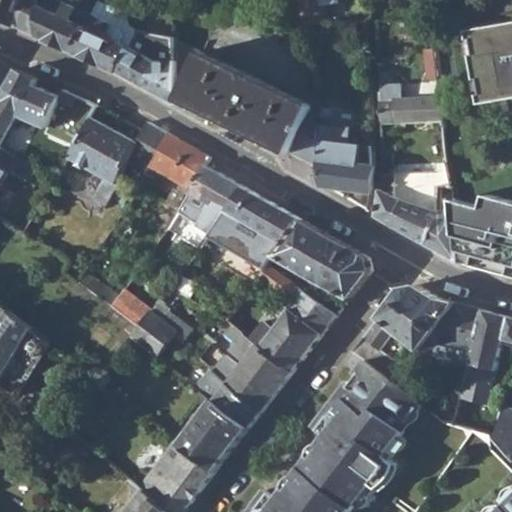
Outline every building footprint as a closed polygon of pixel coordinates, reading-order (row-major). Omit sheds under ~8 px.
[(0,0),(0,16),(14,23),(24,0),(0,0)] [(39,5),(39,0),(24,0),(14,23),(40,34),(39,5)] [(88,0),(39,0),(39,5),(40,34),(74,51),(90,14),(88,0)] [(74,51),(118,71),(131,46),(139,30),(130,23),(130,14),(97,0),(90,14),(74,51)] [(299,0),(302,23),(323,23),(320,4),(322,3),(321,0),(299,0)] [(416,0),(419,20),(433,20),(431,0),(416,0)] [(511,22),(468,31),(469,40),(474,39),(476,54),(472,55),(477,80),(480,79),(483,94),(479,95),(481,104),(511,98),(511,22)] [(118,71),(180,103),(180,98),(202,52),(177,40),(175,40),(176,53),(170,53),(170,61),(159,61),(131,46),(118,71)] [(426,78),(439,77),(440,77),(437,51),(436,51),(424,52),(426,78)] [(314,105),(202,52),(180,98),(292,152),(314,105)] [(0,98),(0,144),(2,146),(21,115),(49,127),(61,96),(36,85),(38,79),(18,70),(0,98)] [(442,97),(441,97),(400,99),(399,89),(389,89),(388,72),(379,72),(379,97),(381,124),(443,120),(445,120),(442,97)] [(93,195),(108,204),(123,178),(118,177),(131,154),(138,141),(93,116),(69,157),(105,178),(93,195)] [(131,154),(150,165),(170,134),(149,121),(143,132),(138,141),(131,154)] [(137,187),(147,194),(161,171),(190,188),(192,186),(206,165),(211,157),(170,134),(150,165),(138,186),(137,187)] [(323,185),(372,191),(375,165),(374,145),(317,138),(320,166),(323,185)] [(0,186),(9,172),(23,181),(33,164),(2,146),(0,144),(0,186)] [(481,172),(478,156),(449,161),(449,163),(453,177),(481,172)] [(438,174),(395,174),(395,181),(396,196),(403,199),(393,224),(428,244),(441,211),(440,196),(440,186),(456,186),(453,177),(449,163),(437,164),(438,174)] [(200,224),(213,231),(219,223),(228,210),(244,187),(206,165),(192,186),(214,198),(200,224)] [(377,215),(393,224),(403,199),(396,196),(395,181),(383,180),(383,188),(377,215)] [(440,186),(440,196),(456,196),(456,186),(440,186)] [(213,231),(209,236),(266,271),(270,266),(277,256),(286,243),(303,220),(244,187),(228,210),(219,223),(213,231)] [(167,202),(180,212),(187,196),(174,189),(167,202)] [(489,208),(456,198),(457,208),(462,262),(511,275),(511,200),(493,195),(489,208)] [(457,208),(441,211),(428,244),(458,261),(462,262),(457,208)] [(6,221),(24,232),(30,222),(12,211),(6,221)] [(277,256),(352,297),(373,269),(369,258),(303,220),(286,243),(277,256)] [(260,278),(286,297),(292,290),(294,293),(300,287),(270,266),(266,271),(260,278)] [(196,286),(178,276),(169,287),(180,294),(189,298),(196,286)] [(440,343),(474,353),(484,310),(440,297),(417,284),(402,287),(354,349),(385,374),(390,377),(399,366),(378,350),(396,329),(429,355),(440,343)] [(152,310),(164,318),(168,312),(170,311),(169,309),(180,294),(169,287),(152,310)] [(112,305),(141,326),(151,312),(152,310),(123,291),(112,305)] [(229,322),(294,371),(338,314),(323,304),(305,291),(275,330),(263,321),(259,325),(243,313),(246,309),(240,305),(229,322)] [(323,304),(338,314),(343,308),(327,297),(323,304)] [(0,383),(16,395),(52,343),(0,305),(0,383)] [(133,335),(158,355),(175,333),(178,329),(172,325),(164,318),(152,310),(151,312),(141,326),(133,335)] [(511,347),(510,360),(511,360),(511,317),(500,314),(484,310),(474,353),(461,396),(487,404),(503,343),(511,345),(511,347)] [(164,318),(172,325),(177,319),(168,312),(164,318)] [(213,370),(263,410),(294,371),(229,322),(225,327),(229,330),(228,332),(239,340),(234,345),(233,351),(244,360),(240,365),(226,354),(213,370)] [(328,511),(337,502),(342,495),(358,475),(364,479),(383,455),(377,450),(371,446),(386,428),(388,426),(390,422),(385,417),(400,398),(404,393),(407,390),(390,377),(385,374),(354,349),(312,403),(315,413),(307,422),(313,426),(305,436),(303,434),(293,448),(295,450),(283,466),(280,464),(270,478),(272,479),(265,487),(259,483),(252,493),(241,494),(227,511),(328,511)] [(214,400),(250,427),(263,410),(213,370),(211,367),(195,385),(214,400)] [(406,402),(400,398),(385,417),(390,422),(396,414),(401,413),(401,412),(404,410),(405,406),(407,404),(407,403),(406,402)] [(250,427),(214,400),(186,435),(181,432),(177,438),(178,440),(217,470),(250,427)] [(301,418),(307,422),(315,413),(312,403),(301,418)] [(495,438),(511,455),(511,409),(503,407),(499,423),(496,435),(495,438)] [(496,435),(499,423),(467,413),(463,425),(496,435)] [(393,430),(388,426),(386,428),(371,446),(377,450),(385,441),(388,441),(390,438),(391,435),(393,430)] [(173,511),(183,511),(217,470),(178,440),(141,487),(173,511)] [(387,459),(383,455),(364,479),(367,481),(368,482),(373,479),(378,475),(379,473),(381,471),(382,469),(386,461),(387,459)] [(358,487),(364,479),(358,475),(342,495),(348,500),(351,499),(354,496),(357,495),(358,491),(358,487)] [(254,479),(241,494),(252,493),(259,483),(254,479)] [(126,511),(173,511),(141,487),(139,485),(134,490),(140,495),(126,511)] [(511,511),(511,501),(510,504),(505,509),(501,511),(511,511)] [(340,511),(342,507),(337,502),(328,511),(340,511)]
